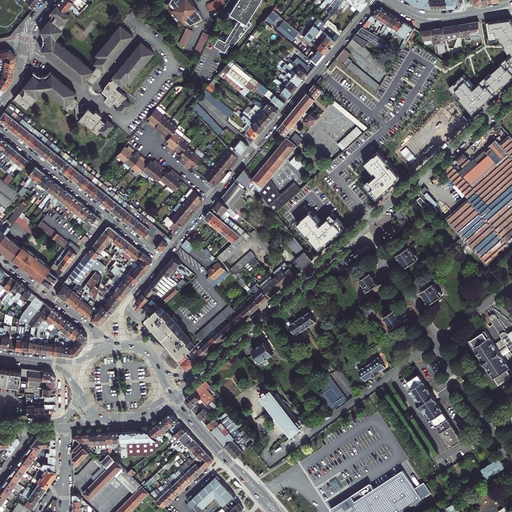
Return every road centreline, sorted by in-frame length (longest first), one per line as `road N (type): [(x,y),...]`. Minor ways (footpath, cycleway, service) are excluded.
road 1 (residential): [(201,371),(511,94)]
road 2 (residential): [(214,195),(375,0)]
road 3 (residential): [(27,50),(121,119),(170,68)]
road 4 (residential): [(108,216),(0,129)]
